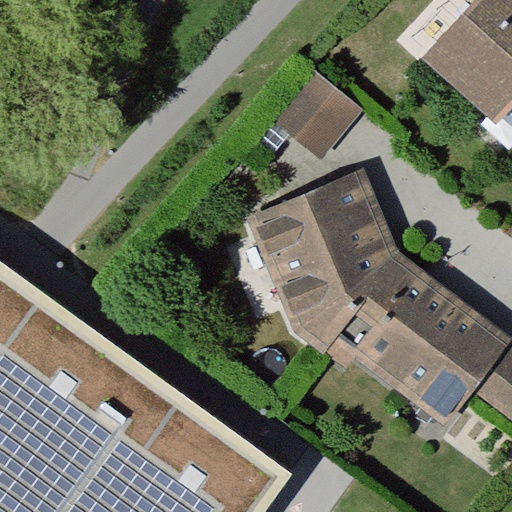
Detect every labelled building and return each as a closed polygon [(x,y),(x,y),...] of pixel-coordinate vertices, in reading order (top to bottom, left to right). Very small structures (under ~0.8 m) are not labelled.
[(511,0),(488,0),(434,61),(500,121),(490,132),(511,152),(511,0)] [(371,116),(318,76),(301,98),(354,138),(371,116)] [(399,265),(361,179),(264,221),(312,330),(336,352),(341,344),(399,265)] [(0,511),(242,511),(278,463),(0,259),(0,511)] [(511,354),(511,347),(399,265),(341,344),(458,428),(511,354)]
